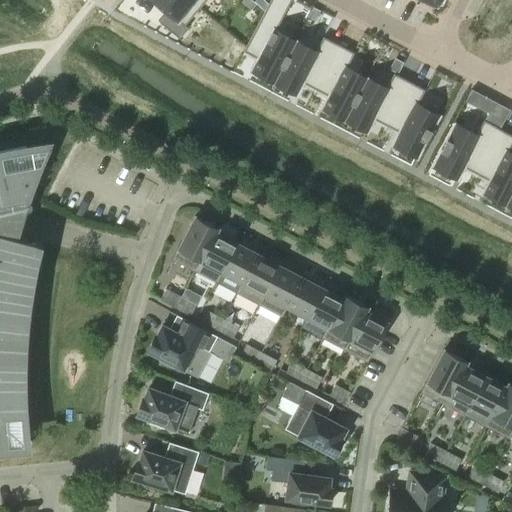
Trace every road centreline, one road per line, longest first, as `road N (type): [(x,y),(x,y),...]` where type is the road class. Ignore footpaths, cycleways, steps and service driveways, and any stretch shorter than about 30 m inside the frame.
road 1 (residential): [(355,511),(364,446),(427,316),(175,186)]
road 2 (residential): [(37,469),(108,460),(144,271),(175,186)]
road 3 (residential): [(444,59),(329,0)]
